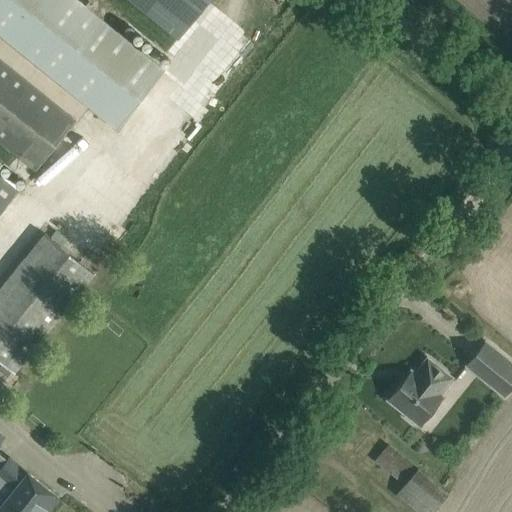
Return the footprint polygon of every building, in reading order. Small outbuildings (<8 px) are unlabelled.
[(88,0),(0,0),(0,34),(116,129),(163,71),(84,7),(90,1),(88,0)] [(129,0),(178,39),(208,0),(129,0)] [(0,143),(17,157),(35,170),(75,119),(58,106),(0,59),(0,143)] [(0,215),(18,193),(0,178),(0,215)] [(0,288),(0,362),(14,374),(94,275),(44,234),(0,288)] [(467,365),(503,395),(511,384),(511,364),(485,343),(467,365)] [(388,400),(405,413),(405,416),(412,422),(415,421),(419,425),(442,397),(438,394),(451,378),(427,359),(415,375),(411,372),(388,400)] [(145,490),(206,397),(151,361),(90,454),(145,490)] [(340,412),(327,427),(340,438),(353,422),(340,412)] [(396,495),(416,511),(433,511),(448,493),(388,444),(374,461),(404,485),(396,495)] [(45,511),(57,497),(28,473),(25,477),(13,466),(15,463),(9,458),(0,468),(0,477),(15,490),(0,508),(0,511),(45,511)]
